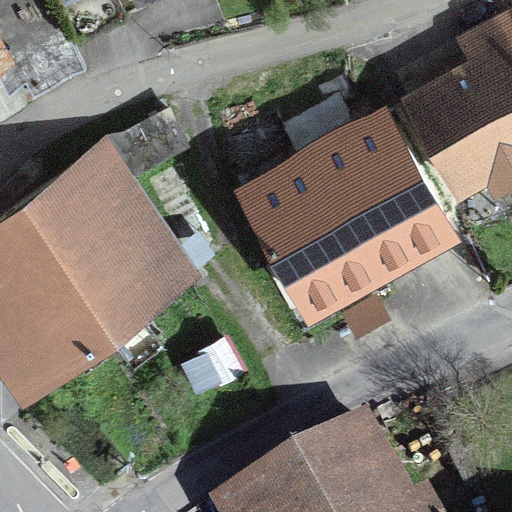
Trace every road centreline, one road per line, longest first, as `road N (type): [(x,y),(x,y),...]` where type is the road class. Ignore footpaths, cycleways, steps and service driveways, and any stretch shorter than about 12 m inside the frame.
road 1 (residential): [(447,0),(153,86),(0,161)]
road 2 (tertiary): [(145,511),(206,471),(352,397),(511,327)]
